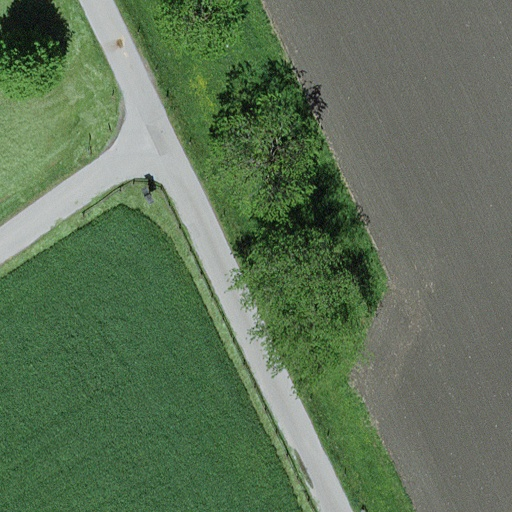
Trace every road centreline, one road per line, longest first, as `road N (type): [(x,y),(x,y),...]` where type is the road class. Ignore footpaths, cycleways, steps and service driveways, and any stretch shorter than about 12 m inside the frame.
road 1 (track): [(353,511),(110,0)]
road 2 (track): [(0,249),(170,131)]
